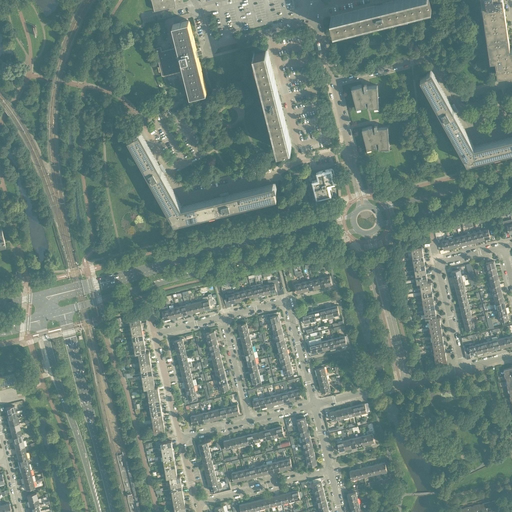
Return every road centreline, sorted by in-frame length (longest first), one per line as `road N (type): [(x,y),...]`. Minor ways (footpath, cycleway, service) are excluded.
road 1 (secondary): [(353,215),(44,293)]
road 2 (secondary): [(59,311),(357,229)]
road 3 (residential): [(138,115),(184,196),(269,176),(300,159)]
road 4 (secondary): [(113,511),(59,311)]
road 5 (residential): [(332,81),(429,59),(454,97),(511,82)]
road 6 (secondary): [(40,316),(98,511)]
road 7 (residential): [(314,405),(286,300),(222,316)]
road 8 (secondary): [(511,175),(375,209)]
road 9 (residential): [(196,504),(329,470)]
road 10 (secondary): [(379,224),(511,191)]
road 11 (residential): [(300,159),(269,31)]
